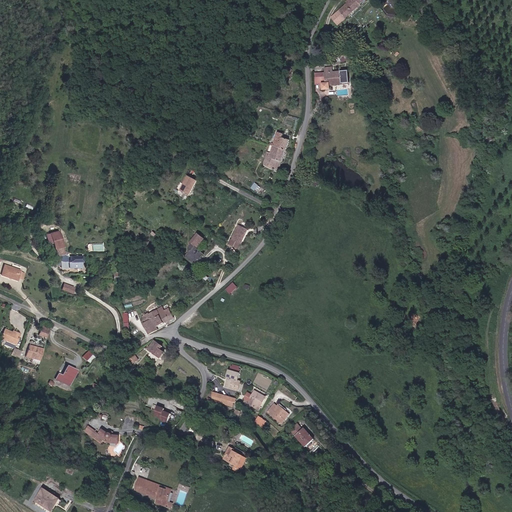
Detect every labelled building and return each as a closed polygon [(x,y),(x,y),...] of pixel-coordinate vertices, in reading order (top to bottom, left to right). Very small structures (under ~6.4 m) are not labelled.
[(365,0),(347,0),(347,1),(348,3),(332,17),(338,24),(365,0)] [(333,84),(344,83),(344,81),(351,80),(350,71),(343,72),(343,71),(332,72),(332,66),(327,67),(329,84),(326,85),(327,92),(333,91),(333,84)] [(286,135),(279,132),(273,152),(270,151),(267,159),(265,166),(281,172),(292,140),(285,138),(286,135)] [(198,180),(188,176),(183,186),(185,186),(182,192),(190,196),(198,180)] [(252,188),(256,191),(260,185),(255,182),(252,188)] [(260,186),(257,191),(261,194),(265,189),(260,186)] [(249,229),(240,225),(231,244),(240,249),(249,229)] [(65,247),(61,230),(51,233),(55,249),(65,247)] [(207,241),(199,235),(193,243),(194,244),(200,249),(207,241)] [(200,249),(194,244),(190,249),(192,251),(187,257),(198,266),(207,254),(200,249)] [(83,268),(83,257),(70,257),(70,268),(83,268)] [(19,280),(22,269),(6,264),(3,274),(19,280)] [(226,289),(231,294),(239,287),(234,282),(226,289)] [(75,287),(65,283),(62,290),(73,294),(75,287)] [(176,318),(171,308),(165,311),(164,307),(150,314),(150,313),(143,316),(146,323),(145,323),(150,334),(159,330),(158,327),(176,318)] [(47,338),(49,331),(41,328),(39,335),(47,338)] [(16,344),(19,335),(12,332),(5,329),(1,337),(7,340),(5,344),(13,348),(15,343),(16,344)] [(162,347),(164,345),(160,341),(159,342),(156,339),(149,349),(161,358),(167,351),(162,347)] [(33,361),(40,363),(44,348),(30,345),(27,355),(34,357),(33,361)] [(90,362),(95,357),(88,351),(83,357),(90,362)] [(70,386),(78,370),(68,365),(63,375),(59,373),(56,380),(70,386)] [(240,380),(242,372),(231,369),(229,376),(230,376),(227,387),(239,390),(242,381),(240,380)] [(261,406),(267,396),(257,390),(250,400),(246,397),(246,403),(260,411),(263,407),(261,406)] [(238,399),(213,392),(214,399),(222,401),(221,404),(234,408),(235,403),(237,403),(238,399)] [(289,413),(286,411),(284,413),(276,407),(273,405),(268,412),(282,423),(289,413)] [(171,414),(165,411),(166,408),(159,406),(155,414),(162,417),(161,419),(168,422),(171,414)] [(264,427),(268,421),(260,415),(255,422),(264,427)] [(96,429),(89,424),(86,429),(93,434),(96,429)] [(305,447),(316,438),(306,427),(304,430),(299,424),(292,430),(296,436),(295,437),(305,447)] [(119,442),(120,434),(113,433),(112,432),(111,431),(110,431),(109,432),(104,428),(101,432),(96,429),(93,434),(94,435),(93,437),(103,443),(106,438),(110,441),(119,442)] [(249,457),(234,450),(235,448),(232,446),(226,458),(236,463),(233,468),(241,472),(249,457)] [(156,503),(173,510),(175,504),(169,501),(174,489),(141,477),(136,489),(158,498),(156,503)] [(36,501),(50,510),(55,502),(57,504),(59,499),(44,489),(36,501)]
